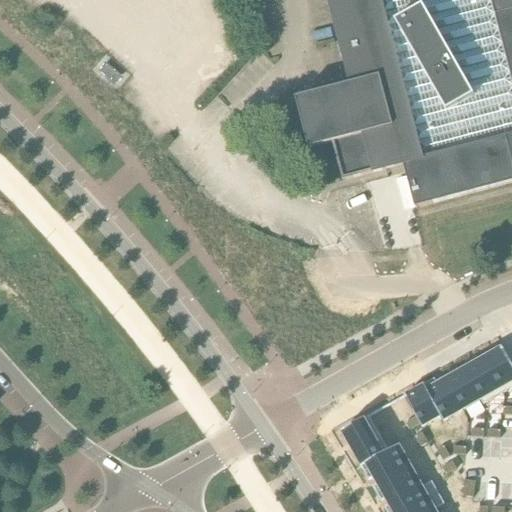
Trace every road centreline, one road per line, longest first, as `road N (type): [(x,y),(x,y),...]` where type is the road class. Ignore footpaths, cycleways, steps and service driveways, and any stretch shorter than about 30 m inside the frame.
road 1 (trunk): [(292,511),(143,297),(0,132)]
road 2 (motorway): [(285,511),(140,299),(0,139)]
road 3 (residential): [(262,430),(185,319),(0,114)]
road 4 (motorway): [(0,224),(87,325),(223,511)]
road 5 (trunk): [(0,230),(82,326),(218,511)]
road 6 (residential): [(262,430),(511,293)]
road 7 (residential): [(0,363),(71,436),(152,489)]
road 8 (residential): [(152,489),(262,430)]
